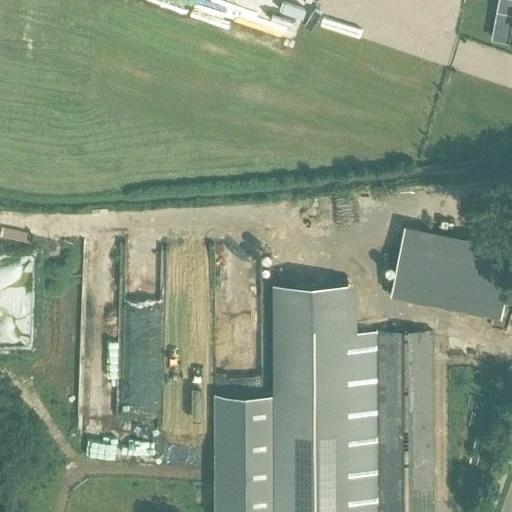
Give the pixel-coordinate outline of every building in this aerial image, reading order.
[(511,0),(497,0),(495,12),(511,15),(511,31),(510,44),(511,44),(511,0)] [(277,4),(269,59),(279,61),(284,30),(305,33),(308,9),(277,4)] [(352,41),(371,43),(374,16),(355,14),(352,41)] [(440,152),(469,46),(424,34),(425,28),(386,17),(369,83),(404,92),(405,88),(428,94),(414,145),(440,152)] [(330,64),(332,33),(307,32),(305,62),(330,64)] [(511,55),(487,49),(477,89),(511,97),(511,55)] [(341,67),(360,73),(365,58),(347,52),(341,67)] [(482,111),(478,124),(492,128),(495,114),(482,111)] [(168,129),(168,142),(181,143),(180,172),(200,173),(202,131),(168,129)] [(399,248),(390,295),(501,316),(510,269),(399,248)] [(273,283),(273,392),(273,511),(431,511),(431,330),(357,330),(357,283),(273,283)] [(273,511),(273,392),(214,393),(214,511),(273,511)]
